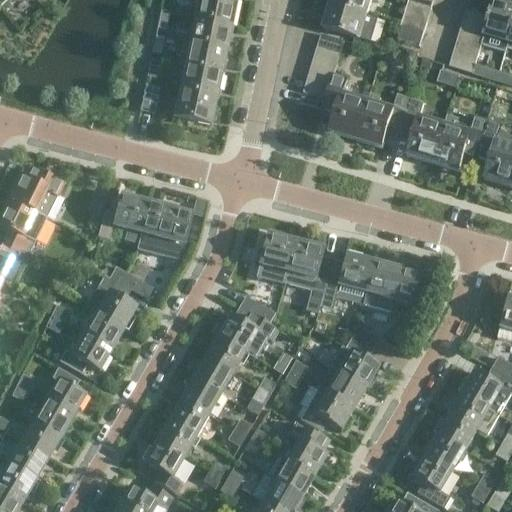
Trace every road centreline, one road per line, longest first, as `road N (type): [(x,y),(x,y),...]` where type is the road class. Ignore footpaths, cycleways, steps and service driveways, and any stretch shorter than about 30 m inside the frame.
road 1 (residential): [(242,184),(210,273),(71,511)]
road 2 (residential): [(340,511),(440,343),(470,247)]
road 3 (residential): [(242,184),(2,122)]
road 4 (residential): [(470,247),(242,184)]
road 5 (residential): [(242,184),(279,0)]
